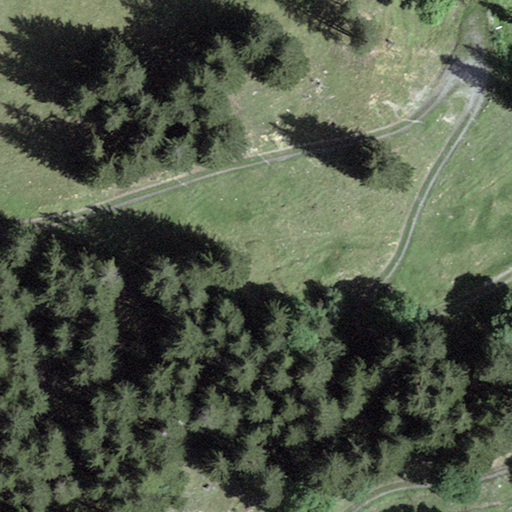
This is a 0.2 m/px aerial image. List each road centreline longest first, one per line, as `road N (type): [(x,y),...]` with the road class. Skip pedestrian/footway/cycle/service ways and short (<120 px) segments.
road 1 (track): [(511,275),(416,318),(377,304),(420,198),(480,99),(468,81),(395,127),(0,231)]
road 2 (track): [(346,511),(395,485),(511,464)]
